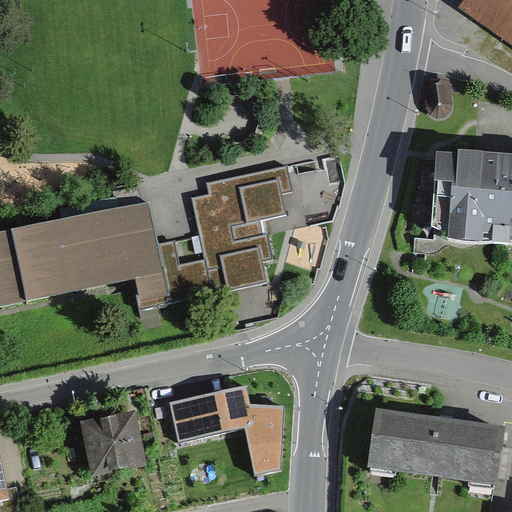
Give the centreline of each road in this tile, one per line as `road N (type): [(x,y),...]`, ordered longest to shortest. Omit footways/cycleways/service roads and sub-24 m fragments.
road 1 (residential): [(323,343),(0,406)]
road 2 (unclassified): [(323,343),(401,46)]
road 3 (residential): [(511,377),(323,343)]
road 4 (unclassified): [(305,511),(323,343)]
